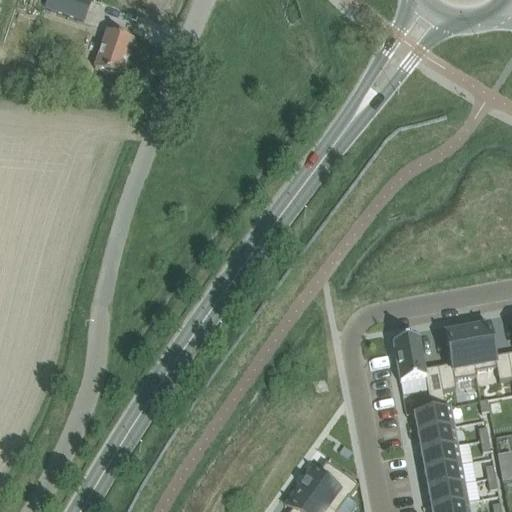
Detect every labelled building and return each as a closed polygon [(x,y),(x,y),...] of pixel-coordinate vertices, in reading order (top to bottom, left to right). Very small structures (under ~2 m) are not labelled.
[(48,0),(46,10),(83,23),(91,0),(48,0)] [(107,33),(95,70),(102,73),(121,79),(134,42),(115,35),(107,33)] [(41,60),(39,72),(61,76),(63,63),(41,60)] [(489,328),(467,332),(475,380),(477,380),(476,375),(496,371),(499,384),(511,381),(511,378),(508,357),(495,360),(489,328)] [(450,368),(437,370),(444,404),(442,395),(455,392),(454,384),(475,380),(467,332),(445,336),(450,368)] [(418,341),(393,346),(400,387),(425,382),(430,407),(444,404),(437,370),(424,373),(418,341)] [(487,403),(479,404),(481,416),(489,415),(487,403)] [(450,410),(414,416),(418,436),(453,430),(450,410)] [(453,430),(418,436),(421,455),(457,448),(453,430)] [(486,431),(478,432),(480,444),(488,443),(486,431)] [(488,443),(480,444),(483,456),(491,455),(488,443)] [(457,448),(421,455),(424,474),(460,467),(457,448)] [(312,471),(299,490),(329,511),(339,511),(348,500),(349,501),(358,488),(326,465),(318,476),(312,471)] [(460,467),(424,474),(428,493),(464,486),(460,467)] [(511,467),(499,470),(502,484),(511,482),(511,467)] [(493,469),(485,470),(487,482),(495,480),(493,469)] [(495,480),(487,482),(489,494),(497,492),(495,480)] [(464,486),(428,493),(431,511),(467,505),(464,486)] [(291,511),(329,511),(299,490),(286,508),(291,511)]
